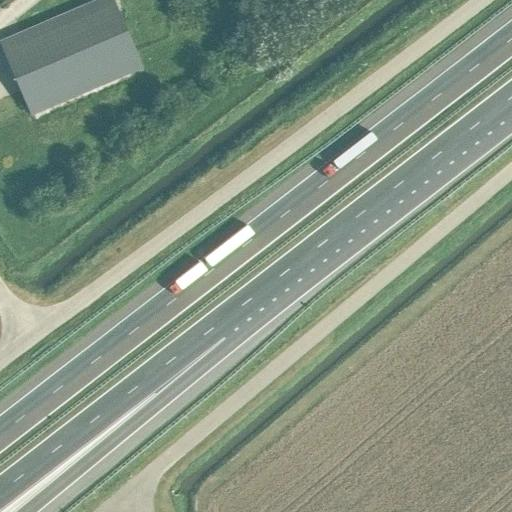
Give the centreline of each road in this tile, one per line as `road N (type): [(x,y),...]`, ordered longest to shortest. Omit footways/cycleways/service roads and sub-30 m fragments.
road 1 (motorway): [(511,39),(0,433)]
road 2 (unclassified): [(29,341),(482,0)]
road 3 (unclassified): [(127,501),(511,181)]
road 4 (motorway): [(217,324),(511,96)]
road 5 (motorway): [(12,511),(217,324)]
road 6 (motorway): [(0,492),(217,324)]
